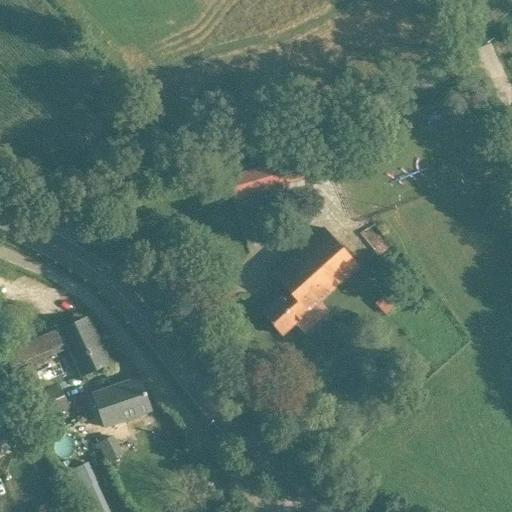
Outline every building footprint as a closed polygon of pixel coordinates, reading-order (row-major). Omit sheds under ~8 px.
[(307,154),(289,160),(292,172),(295,181),(313,175),(307,154)] [(228,177),(235,199),(259,192),(256,183),(292,172),(289,160),(228,177)] [(263,314),(281,335),(358,266),(324,228),(273,275),(288,291),(263,314)] [(109,365),(90,316),(65,326),(85,375),(109,365)] [(33,364),(64,351),(57,330),(3,352),(18,388),(21,387),(39,422),(69,408),(59,384),(44,390),(33,364)] [(139,377),(91,394),(103,427),(151,410),(139,377)] [(66,474),(83,511),(110,511),(88,464),(66,474)]
